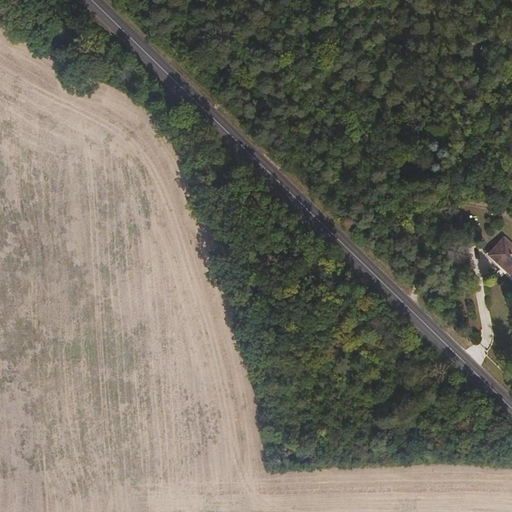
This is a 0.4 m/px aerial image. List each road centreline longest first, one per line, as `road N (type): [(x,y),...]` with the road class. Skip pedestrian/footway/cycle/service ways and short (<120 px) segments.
road 1 (secondary): [(92,0),(511,408)]
road 2 (track): [(156,61),(278,461),(281,511)]
